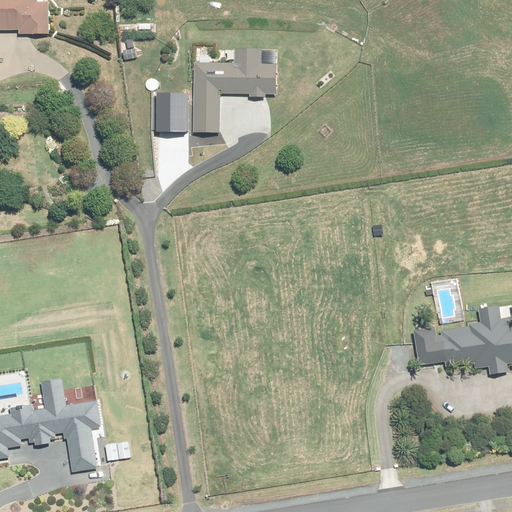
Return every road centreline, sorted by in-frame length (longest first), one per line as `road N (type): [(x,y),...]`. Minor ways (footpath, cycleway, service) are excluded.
road 1 (unknown): [(386,502),(382,402),(415,391),(468,412)]
road 2 (residential): [(330,511),(511,482)]
